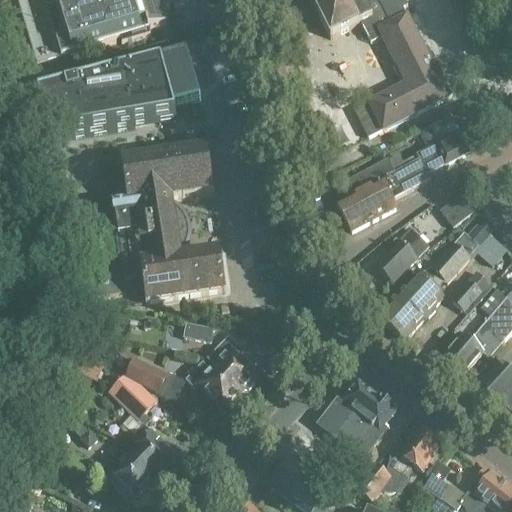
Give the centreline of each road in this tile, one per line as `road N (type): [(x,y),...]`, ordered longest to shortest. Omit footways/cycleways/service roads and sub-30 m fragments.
road 1 (residential): [(325,279),(240,0)]
road 2 (unknown): [(277,122),(229,132),(218,121),(210,58),(194,41),(81,69)]
road 3 (residential): [(195,511),(345,341)]
road 4 (residential): [(325,279),(479,168)]
road 5 (residential): [(453,420),(345,341)]
